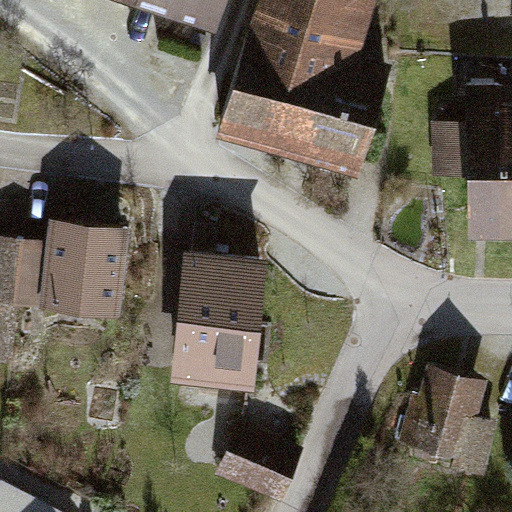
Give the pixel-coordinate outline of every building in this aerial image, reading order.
[(218,0),(174,0),(214,13),(218,0)] [(257,0),(222,114),(356,156),(388,56),(361,47),(375,0),(257,0)] [(511,74),(475,74),(476,238),(511,237),(511,74)] [(47,232),(0,226),(0,355),(13,357),(20,298),(119,309),(129,216),(50,207),(47,232)] [(188,250),(174,366),(252,375),(266,259),(188,250)] [(427,359),(400,434),(465,457),(492,382),(427,359)] [(296,446),(235,420),(215,468),(276,494),(296,446)] [(2,469),(0,477),(0,511),(81,511),(87,494),(2,469)]
